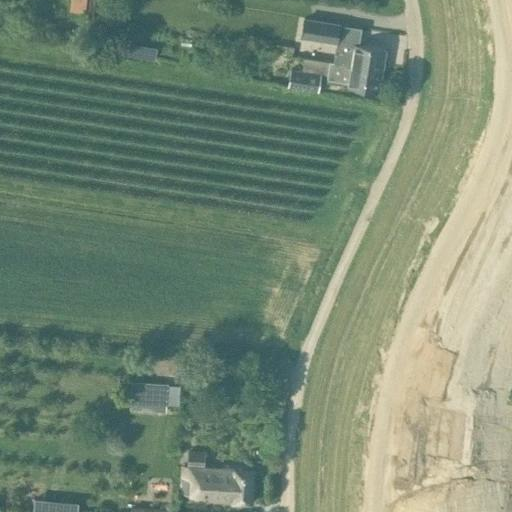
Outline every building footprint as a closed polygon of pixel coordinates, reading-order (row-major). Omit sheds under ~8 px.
[(103,24),(121,26),(123,15),(104,12),(103,24)] [(339,23),(304,17),(300,37),(336,43),(339,23)] [(337,42),(334,62),(333,63),(382,71),(385,50),(337,42)] [(333,63),(334,62),(329,61),(327,78),(348,81),(347,86),(379,91),(382,71),(333,63)] [(321,72),(290,68),(288,86),(318,91),(321,72)] [(182,478),(183,478),(182,494),(190,494),(190,496),(194,496),(197,499),(231,502),(250,502),(252,470),(204,468),(205,450),(188,450),(187,467),(182,467),(182,478)]
